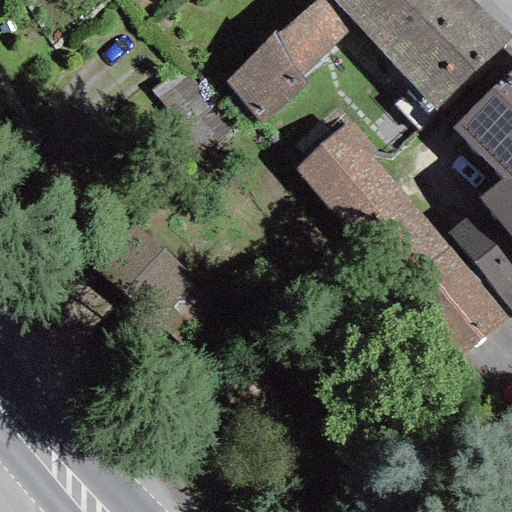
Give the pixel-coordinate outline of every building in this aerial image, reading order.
[(299,78),(356,25),(332,0),(316,0),(276,34),(273,32),(224,82),(262,125),(306,84),(299,78)] [(332,0),(356,25),(382,53),(442,0),(332,0)] [(511,38),(473,0),(442,0),(382,53),(437,110),(511,38)] [(511,68),(450,127),(501,178),(477,199),(482,205),(448,236),(511,312),(511,68)] [(348,128),(345,124),(294,169),(460,357),(505,319),(371,156),(376,151),(353,125),(348,128)] [(153,322),(194,276),(125,216),(84,263),(153,322)]
